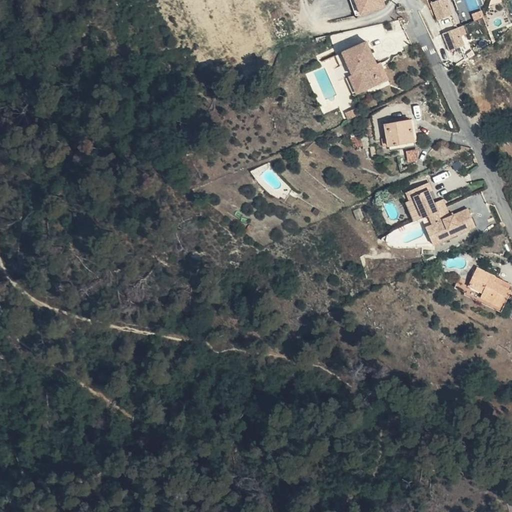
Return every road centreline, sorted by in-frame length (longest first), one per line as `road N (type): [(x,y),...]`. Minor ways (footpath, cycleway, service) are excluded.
road 1 (track): [(0,223),(8,263),(50,299),(329,368),(374,413),(377,458),(322,511)]
road 2 (track): [(44,511),(80,474),(131,451),(137,438),(125,411),(35,347),(0,297)]
road 3 (residential): [(406,0),(511,221)]
